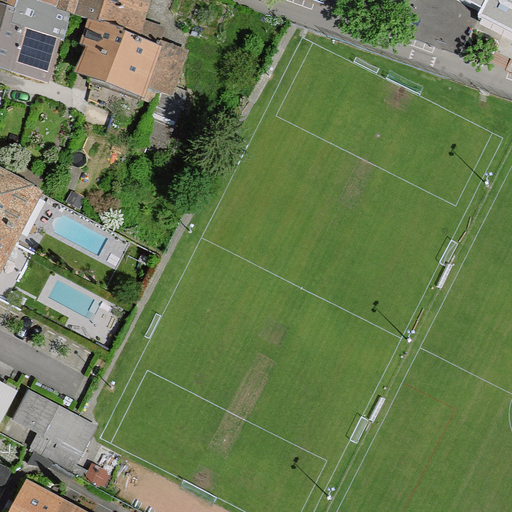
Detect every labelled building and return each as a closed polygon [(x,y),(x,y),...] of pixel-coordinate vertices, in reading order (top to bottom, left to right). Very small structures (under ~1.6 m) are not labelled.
[(18,17),(22,5),(23,0),(0,0),(0,10),(11,15),(18,17)] [(23,0),(22,5),(60,16),(64,0),(23,0)] [(83,0),(64,0),(60,16),(68,18),(78,21),(83,0)] [(149,0),(83,0),(78,21),(95,26),(127,36),(127,38),(138,42),(143,23),(149,0)] [(475,0),(442,0),(436,12),(420,4),(406,32),(449,53),(475,0)] [(511,0),(488,0),(482,13),(511,28),(511,0)] [(22,5),(18,17),(14,32),(59,43),(61,44),(68,18),(60,16),(22,5)] [(0,54),(11,15),(0,10),(0,54)] [(11,15),(0,54),(0,70),(49,82),(59,43),(14,32),(18,17),(11,15)] [(163,46),(168,30),(143,23),(138,42),(159,49),(160,46),(163,46)] [(127,36),(95,26),(86,50),(93,54),(82,78),(145,101),(148,91),(163,46),(160,46),(159,49),(138,42),(127,38),(127,36)] [(163,46),(148,91),(175,100),(189,55),(163,46)] [(0,282),(44,197),(0,174),(0,282)] [(30,391),(16,419),(78,452),(93,425),(30,391)] [(14,511),(85,511),(30,482),(14,511)]
